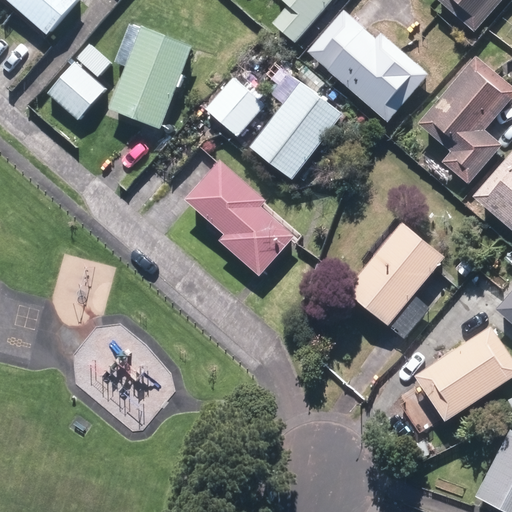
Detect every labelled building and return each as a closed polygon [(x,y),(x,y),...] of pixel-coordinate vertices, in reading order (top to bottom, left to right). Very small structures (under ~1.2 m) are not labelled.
[(2,0),(45,37),(77,0),(2,0)] [(270,24),(293,45),(331,0),(277,0),(285,7),(270,24)] [(434,0),(472,33),(501,0),(434,0)] [(306,52),(386,123),(427,76),(379,33),(374,40),(341,11),(306,52)] [(108,111),(159,130),(190,48),(139,29),(139,30),(128,26),(113,64),(124,68),(108,111)] [(440,163),(467,186),(501,146),(483,131),(511,97),(511,89),(474,57),(415,126),(448,154),(440,163)] [(46,94),(76,121),(104,89),(73,62),(46,94)] [(234,81),(246,91),(255,80),(244,70),(234,81)] [(204,110),(236,138),(263,106),(231,79),(204,110)] [(248,149),(290,181),(340,116),(298,84),(248,149)] [(470,198),(511,233),(511,149),(470,198)] [(217,242),(257,278),(293,238),(260,208),(264,202),(218,162),(182,202),(222,236),(217,242)] [(343,292),(387,328),(444,259),(400,224),(343,292)] [(454,271),(463,279),(472,269),(463,260),(454,271)] [(420,290),(428,297),(439,284),(431,277),(420,290)] [(511,298),(495,317),(511,331),(511,298)] [(413,378),(443,423),(511,378),(511,361),(489,327),(413,378)] [(421,390),(404,400),(422,431),(439,421),(421,390)] [(511,511),(511,432),(508,431),(473,499),(501,511),(511,511)]
